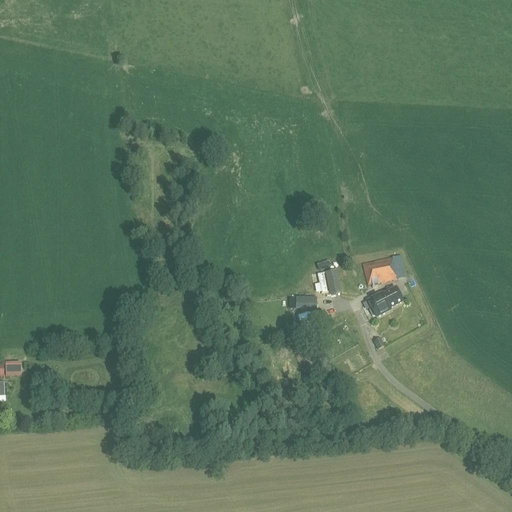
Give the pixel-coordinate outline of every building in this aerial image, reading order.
[(368,286),(399,280),(395,259),(364,265),(368,286)] [(340,292),(338,285),(329,286),(331,294),(340,292)] [(376,318),(390,311),(390,310),(402,304),(395,290),(383,296),(382,295),(368,302),(376,318)] [(317,310),(317,299),(297,299),(297,310),(317,310)] [(308,345),(318,340),(314,332),(304,336),(308,345)] [(378,350),(385,347),(381,339),(374,342),(378,350)]
